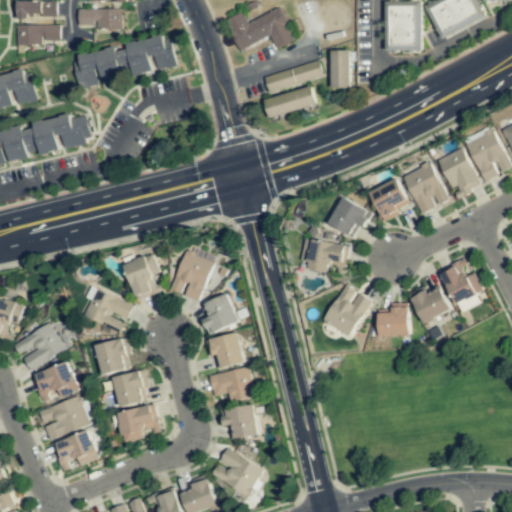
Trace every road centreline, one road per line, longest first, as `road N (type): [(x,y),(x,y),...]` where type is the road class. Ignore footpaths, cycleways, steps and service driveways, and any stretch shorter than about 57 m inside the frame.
road 1 (primary): [(375,129),(346,145),(0,232)]
road 2 (residential): [(249,170),(327,511)]
road 3 (residential): [(175,337),(200,444),(51,504)]
road 4 (residential): [(511,482),(440,482),(323,511)]
road 5 (residential): [(249,170),(218,45),(198,0)]
road 6 (residential): [(0,374),(54,511)]
